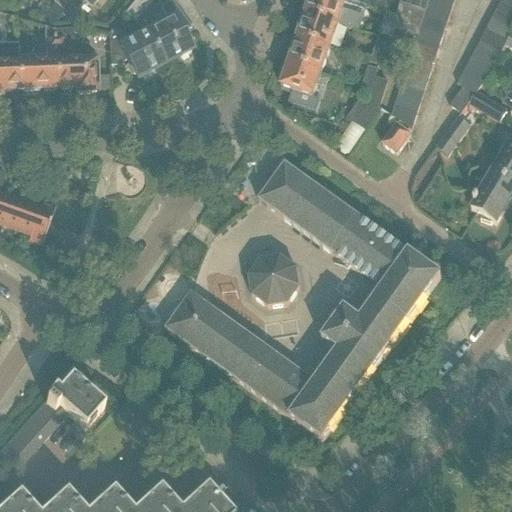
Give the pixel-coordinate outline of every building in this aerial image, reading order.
[(60,0),(55,6),(65,15),(71,8),(71,9),(76,13),(84,4),(91,10),(95,5),(98,1),(99,2),(100,0),(60,0)] [(137,0),(136,1),(137,2),(146,10),(152,3),(148,0),(137,0)] [(169,26),(148,37),(165,68),(190,55),(179,34),(192,27),(186,17),(179,8),(172,0),(157,0),(157,1),(169,26)] [(343,0),(311,0),(307,15),(341,27),(352,30),(360,6),(349,2),(343,0)] [(431,0),(429,6),(452,14),(456,3),(448,0),(431,0)] [(511,4),(504,0),(499,11),(511,17),(511,4)] [(426,15),(426,18),(449,25),(452,14),(429,6),(426,15)] [(387,16),(380,35),(388,38),(391,29),(407,34),(415,11),(401,7),(396,19),(387,16)] [(415,11),(407,34),(419,38),(422,29),(426,18),(426,15),(415,11)] [(511,17),(499,11),(493,21),(511,31),(511,17)] [(307,15),(298,40),(332,51),(341,27),(307,15)] [(426,18),(422,29),(445,36),(449,25),(426,18)] [(511,31),(493,21),(488,32),(509,43),(511,38),(511,31)] [(419,38),(418,40),(441,48),(445,36),(422,29),(419,38)] [(488,32),(482,43),(504,54),(506,50),(509,43),(488,32)] [(165,68),(148,37),(123,49),(119,40),(111,44),(111,60),(111,68),(124,68),(124,65),(128,62),(139,82),(165,68)] [(46,58),(19,59),(20,93),(57,91),(56,40),(45,40),(46,58)] [(63,40),(56,40),(57,91),(78,91),(79,96),(98,96),(96,57),(86,48),(73,48),(73,44),(63,44),(63,40)] [(298,40),(290,65),(322,75),(324,76),(332,51),(298,40)] [(418,40),(415,51),(438,59),(441,48),(418,40)] [(370,65),(380,68),(387,47),(377,43),(370,65)] [(482,43),(476,53),(498,65),(504,54),(482,43)] [(0,46),(0,99),(1,99),(1,93),(20,93),(19,59),(18,46),(0,46)] [(415,51),(411,63),(434,70),(438,59),(415,51)] [(476,53),(471,64),(493,75),(498,65),(476,53)] [(411,63),(407,74),(430,81),(434,70),(411,63)] [(471,64),(465,75),(485,86),(493,75),(471,64)] [(290,65),(282,90),(294,94),(290,104),(289,106),(317,115),(321,102),(314,100),(320,82),(322,75),(290,65)] [(367,87),(366,91),(371,93),(367,106),(380,110),(389,85),(376,81),(379,72),(370,70),(365,87),(367,87)] [(407,74),(404,85),(426,93),(430,81),(407,74)] [(464,90),(477,97),(478,96),(485,86),(465,75),(459,87),(464,90)] [(404,85),(400,96),(423,104),(426,93),(404,85)] [(451,108),(463,117),(470,107),(477,97),(464,90),(451,108)] [(371,93),(366,91),(362,102),(348,123),(364,135),(379,114),(380,110),(367,106),(371,93)] [(400,96),(396,108),(419,115),(423,104),(400,96)] [(470,107),(481,113),(500,125),(508,114),(478,96),(477,97),(470,107)] [(463,117),(438,151),(449,159),(471,128),(481,113),(470,107),(463,117)] [(419,115),(396,108),(392,119),(413,134),(419,115)] [(413,138),(397,127),(382,148),(398,159),(413,138)] [(479,202),(477,201),(475,205),(476,206),(472,212),(483,219),(481,223),(492,226),(493,225),(497,228),(511,203),(511,147),(510,146),(501,162),(503,163),(483,196),(482,196),(479,202)] [(191,296),(166,332),(322,444),(415,314),(441,279),(415,260),(343,208),(339,206),(337,204),(285,166),(259,202),(382,292),(360,322),(344,311),(321,342),(337,354),(314,385),(191,296)] [(28,244),(41,249),(55,211),(42,206),(40,212),(0,198),(0,226),(30,238),(28,244)] [(252,299),(268,311),(287,308),(299,292),(296,272),(280,260),(260,264),(249,280),(252,299)] [(47,400),(50,402),(67,418),(67,417),(84,432),(104,411),(71,381),(59,395),(55,392),(47,400)] [(45,405),(40,410),(59,427),(67,418),(50,402),(46,406),(45,405)] [(40,410),(31,420),(50,437),(59,427),(40,410)] [(31,420),(22,430),(41,447),(50,437),(31,420)] [(22,430),(13,440),(32,456),(41,447),(22,430)] [(13,440),(4,449),(23,466),(32,456),(13,440)] [(23,466),(4,449),(0,453),(0,463),(14,476),(23,466)] [(223,511),(206,492),(183,511),(223,511)] [(175,511),(159,494),(139,511),(175,511)] [(126,511),(112,496),(94,511),(126,511)] [(79,511),(66,497),(49,511),(79,511)] [(30,511),(19,499),(4,511),(30,511)]
